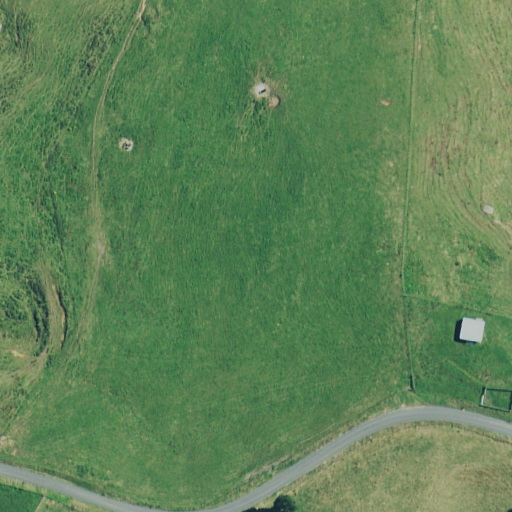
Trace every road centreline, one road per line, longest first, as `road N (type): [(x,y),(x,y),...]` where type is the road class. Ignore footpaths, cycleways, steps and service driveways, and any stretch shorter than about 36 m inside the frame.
road 1 (unclassified): [(210,511),(420,401),(511,434)]
road 2 (unclassified): [(0,469),(166,511)]
